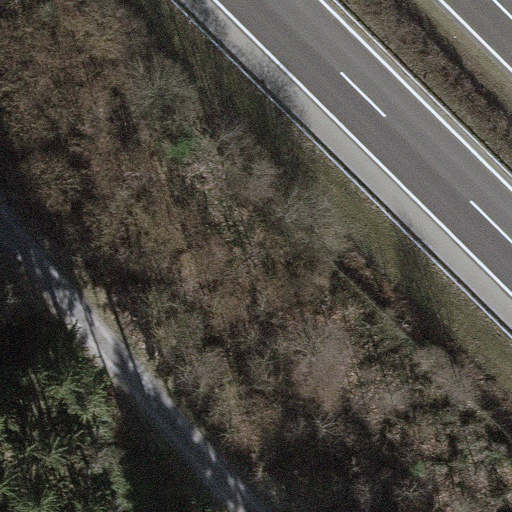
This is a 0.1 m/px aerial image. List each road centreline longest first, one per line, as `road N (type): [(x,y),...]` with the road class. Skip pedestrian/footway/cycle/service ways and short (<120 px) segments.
road 1 (track): [(0,218),(245,511)]
road 2 (motorway): [(265,0),(511,244)]
